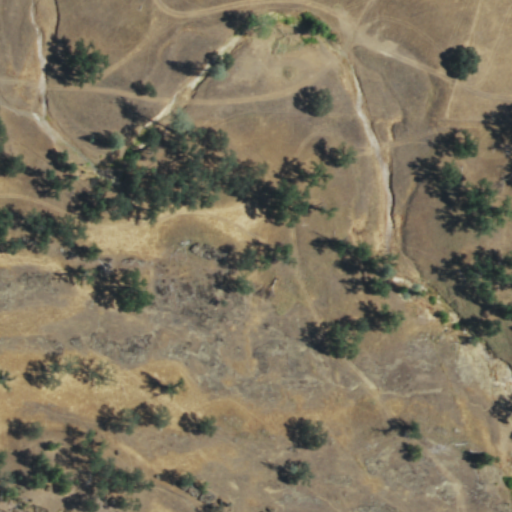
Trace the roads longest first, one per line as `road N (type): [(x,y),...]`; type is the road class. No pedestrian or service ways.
road 1 (track): [(457,511),(436,460),(336,350),(300,283),(260,239),(199,209),(105,225),(0,193)]
road 2 (track): [(0,79),(176,99),(277,94),(332,61),(355,30)]
road 3 (track): [(76,86),(162,20),(213,6),(245,0),(361,18)]
road 4 (track): [(355,30),(479,92),(511,96)]
